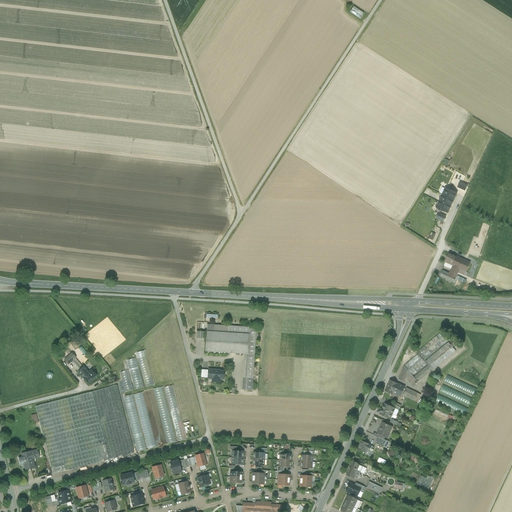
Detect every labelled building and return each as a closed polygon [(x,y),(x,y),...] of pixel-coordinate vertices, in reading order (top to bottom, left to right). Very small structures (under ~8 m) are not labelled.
[(363,14),(353,7),(350,12),(360,19),(363,14)] [(465,191),(467,185),(459,181),(456,187),(465,191)] [(457,193),(446,188),(443,195),(440,200),(437,208),(448,213),(457,193)] [(435,218),(443,222),(446,216),(437,212),(435,218)] [(464,261),(450,253),(446,262),(454,266),(460,269),(464,261)] [(464,261),(460,269),(466,272),(470,264),(464,261)] [(460,269),(454,266),(452,269),(450,274),(456,277),(458,272),(460,269)] [(450,274),(443,271),(440,276),(453,283),(456,277),(450,274)] [(256,328),(207,325),(205,352),(244,354),(254,355),(256,328)] [(440,332),(418,351),(419,353),(425,360),(448,341),(440,332)] [(448,342),(426,361),(429,364),(433,370),(456,351),(448,342)] [(145,351),(137,353),(145,387),(153,385),(145,351)] [(72,353),(64,360),(68,365),(76,358),(72,353)] [(419,353),(406,365),(404,367),(409,372),(410,374),(413,376),(426,365),(427,365),(429,364),(426,361),(425,360),(419,353)] [(254,355),(244,354),(243,378),(253,379),(254,355)] [(137,358),(127,361),(134,390),(144,387),(137,358)] [(74,361),(71,363),(77,370),(80,368),(74,361)] [(427,365),(413,377),(418,382),(433,370),(429,364),(427,365)] [(89,373),(83,367),(78,372),(83,378),(87,383),(96,375),(92,370),(89,373)] [(404,367),(399,379),(404,382),(406,377),(409,372),(404,367)] [(224,371),(214,371),(214,370),(208,370),(208,378),(213,379),(213,382),(220,383),(220,379),(223,379),(224,371)] [(120,373),(125,392),(133,390),(129,371),(120,373)] [(413,376),(410,374),(409,372),(406,377),(414,386),(418,382),(413,377),(413,376)] [(448,375),(444,383),(475,397),(479,389),(448,375)] [(253,379),(243,378),(242,390),(252,391),(253,379)] [(397,384),(390,380),(385,391),(392,395),(393,392),(397,384)] [(405,388),(397,384),(393,392),(395,393),(395,395),(399,396),(400,396),(401,396),(405,388)] [(116,385),(92,392),(109,460),(134,453),(119,395),(117,385),(116,385)] [(137,452),(186,440),(173,385),(124,398),(137,452)] [(443,385),(439,393),(470,407),(474,399),(443,385)] [(417,393),(406,388),(402,396),(414,401),(417,393)] [(92,392),(36,406),(51,468),(64,465),(65,471),(109,460),(92,392)] [(438,394),(435,403),(466,417),(470,409),(438,394)] [(391,406),(385,404),(382,409),(393,414),(395,409),(395,408),(391,406)] [(393,414),(382,409),(380,414),(390,419),(393,414)] [(392,427),(382,422),(377,433),(379,434),(385,437),(387,438),(392,427)] [(384,440),(378,437),(375,443),(383,446),(387,441),(384,440)] [(369,444),(362,441),(358,450),(365,453),(366,450),(369,444)] [(31,451),(21,453),(21,457),(18,458),(19,464),(23,463),(23,464),(25,469),(24,470),(25,470),(34,468),(33,463),(31,463),(30,458),(34,457),(34,459),(35,459),(35,458),(39,457),(37,450),(31,452),(31,451)] [(203,454),(195,456),(198,467),(206,465),(203,454)] [(178,460),(170,462),(173,474),(181,472),(178,460)] [(363,466),(352,462),(346,475),(354,478),(354,477),(358,478),(363,466)] [(163,476),(160,465),(152,467),(155,478),(163,476)] [(131,473),(120,476),(123,485),(126,484),(126,485),(130,484),(130,483),(134,482),(133,478),(132,474),(131,473)] [(208,475),(198,478),(200,486),(204,485),(205,486),(208,485),(208,484),(209,484),(208,480),(209,480),(208,475)] [(427,478),(421,475),(417,484),(429,489),(434,477),(431,476),(431,477),(428,475),(427,478)] [(110,479),(103,481),(106,492),(113,490),(112,485),(113,485),(112,481),(111,482),(110,479)] [(187,482),(184,482),(183,482),(181,482),(180,484),(179,484),(181,495),(190,492),(189,489),(189,486),(188,486),(187,482)] [(377,485),(370,482),(367,488),(374,491),(377,485)] [(364,487),(355,483),(354,486),(360,489),(359,491),(361,492),(364,487)] [(354,486),(349,484),(346,491),(349,493),(356,496),(357,496),(359,491),(360,489),(354,486)] [(85,485),(76,488),(79,498),(88,496),(85,485)] [(163,487),(151,490),(152,495),(151,497),(153,498),(153,499),(157,498),(157,499),(161,498),(161,497),(165,496),(163,487)] [(68,490),(58,493),(60,499),(58,499),(60,505),(71,502),(68,490)] [(347,495),(340,511),(342,511),(351,511),(357,500),(355,499),(356,496),(349,493),(347,495)] [(141,494),(130,497),(132,502),(134,503),(135,506),(139,505),(140,506),(142,505),(143,504),(144,504),(141,494)] [(114,501),(105,503),(107,511),(116,509),(114,501)] [(271,503),(258,502),(258,504),(242,503),(242,506),(236,506),(237,511),(274,511),(275,511),(275,505),(271,505),(271,503)]
